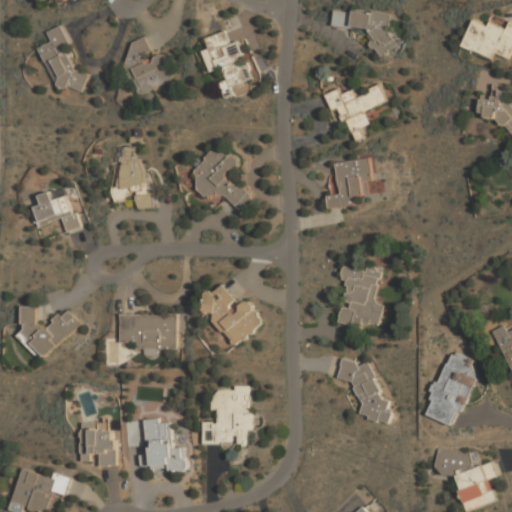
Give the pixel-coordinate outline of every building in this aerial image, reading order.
[(333,26),(371,32),(369,50),(391,53),(396,15),(336,7),(333,26)] [(462,46),(493,59),(496,52),(510,58),(511,53),(511,20),(507,28),(491,21),(490,26),(474,19),(462,46)] [(39,47),(64,94),(86,82),(67,45),(72,42),(62,24),(48,31),(53,40),(39,47)] [(240,40),(231,43),(226,30),(206,37),(209,49),(205,50),(211,70),(222,66),(226,77),(220,80),(225,97),(236,93),(233,85),(253,78),(240,40)] [(133,68),(146,62),(143,54),(151,50),(145,37),(123,47),(133,68)] [(144,92),(175,78),(164,53),(133,67),(144,92)] [(389,101),(382,84),(357,95),(354,88),(343,93),(341,87),(326,94),(333,111),(342,107),(356,140),(365,137),(361,127),(371,123),(366,111),(389,101)] [(479,107),(511,133),(511,99),(499,89),(491,100),(487,97),(479,107)] [(193,174),(201,180),(200,181),(240,214),(254,197),(229,176),(242,160),(219,142),(193,174)] [(140,143),(122,148),(126,163),(114,166),(120,190),(133,187),(138,210),(156,205),(140,143)] [(336,162),(340,192),(328,193),(329,208),(356,205),(355,195),(369,193),(368,182),(373,181),(371,158),(336,162)] [(78,228),(69,188),(41,194),(43,204),(33,206),(37,226),(64,220),(66,231),(78,228)] [(341,320),(381,329),(386,304),(377,302),(383,270),(346,263),(342,279),(349,281),(341,320)] [(251,299),(238,306),(226,284),(204,295),(229,344),(265,326),(251,299)] [(38,305),(23,305),(23,332),(19,335),(36,355),(44,355),(82,324),(73,313),(62,313),(48,325),(38,325),(38,305)] [(121,313),(121,342),(140,342),(140,349),(178,349),(178,313),(121,313)] [(496,331),(511,369),(511,326),(507,329),(506,326),(496,331)] [(426,415),(453,426),(464,400),(466,400),(481,362),(451,351),(426,415)] [(339,377),(358,382),(354,399),(365,401),(361,415),(389,421),(394,401),(372,396),(379,367),(343,358),(339,377)] [(204,421),(204,442),(251,443),(252,385),(235,385),(235,398),(218,398),(218,421),(204,421)] [(175,447),(173,418),(144,420),(148,470),(189,467),(187,446),(175,447)] [(111,422),(83,422),(83,458),(100,458),(100,466),(118,466),(118,429),(111,429),(111,422)] [(457,475),(467,511),(498,502),(492,479),(499,477),(494,463),(491,462),(476,467),(471,452),(439,449),(437,467),(439,473),(457,475)] [(13,509),(24,511),(26,507),(46,511),(50,511),(55,492),(68,495),(72,479),(23,467),(13,509)]
